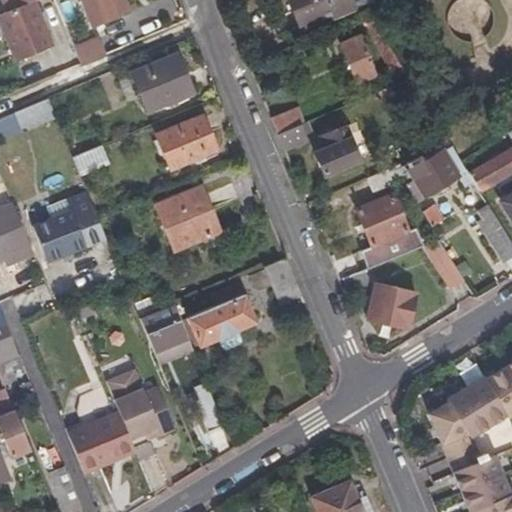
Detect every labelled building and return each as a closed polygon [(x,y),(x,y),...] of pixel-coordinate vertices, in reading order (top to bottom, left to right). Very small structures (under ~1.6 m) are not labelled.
[(31,0),(30,0),(0,13),(0,30),(13,61),(51,45),(31,0)] [(80,0),(92,30),(125,15),(118,0),(80,0)] [(348,0),(287,0),(300,31),(352,8),(348,0)] [(398,72),(403,70),(369,15),(354,22),(357,28),(361,27),(389,71),(395,68),(398,72)] [(72,50),(78,65),(104,54),(97,39),(72,50)] [(358,39),(339,46),(355,82),(373,75),(358,39)] [(174,55),(130,75),(144,110),(189,91),(174,55)] [(372,94),(347,105),(351,116),(376,105),(372,94)] [(0,135),(51,115),(43,98),(0,115),(0,135)] [(268,117),(276,135),(300,125),(294,107),(268,117)] [(198,117),(153,135),(166,167),(211,147),(198,117)] [(300,125),(276,135),(282,150),(304,141),(303,138),(311,132),(307,121),(300,125)] [(327,148),(312,153),(321,174),(355,158),(341,127),(322,136),(327,148)] [(69,157),(73,167),(104,155),(100,143),(69,157)] [(451,147),(441,152),(456,177),(466,171),(459,161),(451,147)] [(511,154),(508,148),(466,171),(477,190),(511,169),(511,154)] [(400,180),(413,201),(456,177),(441,152),(420,162),(418,159),(395,171),(400,180)] [(392,166),(364,178),(371,192),(400,180),(395,171),(392,166)] [(199,186),(156,204),(174,247),(217,231),(199,186)] [(44,261),(102,237),(93,215),(81,187),(62,194),(68,210),(31,226),(44,261)] [(511,190),(498,199),(511,221),(511,190)] [(389,195),(353,210),(368,246),(405,231),(389,195)] [(511,252),(511,246),(486,204),(476,210),(480,218),(476,221),(500,261),(511,252)] [(422,211),(430,225),(440,220),(431,206),(422,211)] [(446,286),(460,278),(436,238),(421,244),(446,286)] [(0,261),(0,277),(27,266),(20,253),(0,261)] [(351,255),(330,264),(337,281),(339,279),(359,271),(351,255)] [(282,256),(261,265),(275,298),(296,291),(282,256)] [(359,271),(339,279),(345,293),(365,285),(359,271)] [(413,290),(372,281),(365,319),(404,328),(413,290)] [(212,304),(183,317),(196,346),(212,339),(214,340),(233,333),(235,329),(252,322),(240,295),(237,293),(233,284),(208,296),(212,304)] [(184,337),(171,304),(136,318),(151,353),(164,347),(166,351),(174,348),(173,342),(184,337)] [(0,360),(16,354),(0,315),(0,360)] [(511,359),(483,378),(481,375),(442,396),(443,399),(433,419),(443,454),(471,442),(466,437),(503,416),(505,418),(511,413),(511,359)] [(0,433),(9,456),(27,449),(1,387),(0,387),(0,433)] [(110,399),(115,411),(127,439),(143,433),(156,428),(142,391),(141,388),(110,399)] [(156,428),(167,422),(154,388),(142,391),(156,428)] [(208,433),(221,428),(209,398),(196,404),(208,433)] [(127,439),(115,411),(81,425),(64,432),(80,471),(131,449),(127,439)] [(156,428),(143,433),(145,438),(170,427),(167,422),(156,428)] [(0,453),(0,482),(10,479),(0,453)] [(511,511),(511,494),(511,493),(508,494),(492,454),(484,458),(482,453),(470,458),(472,463),(447,473),(464,511),(511,511)] [(369,511),(356,479),(310,498),(316,511),(369,511)] [(78,511),(67,485),(54,489),(63,511),(78,511)]
